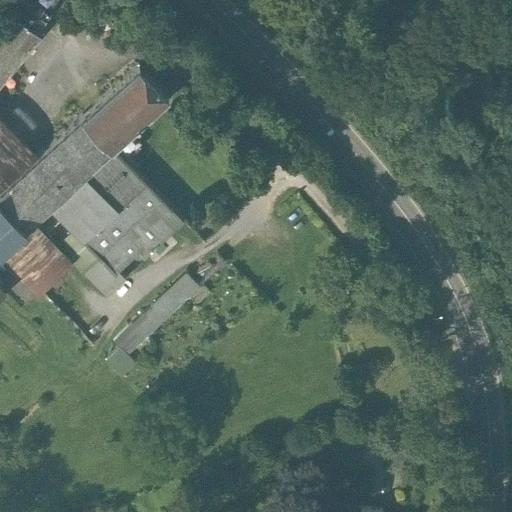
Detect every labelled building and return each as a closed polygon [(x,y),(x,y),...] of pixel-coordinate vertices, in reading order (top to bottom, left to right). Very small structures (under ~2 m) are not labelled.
[(34,0),(0,0),(0,1),(40,27),(50,11),(34,0)] [(0,79),(40,27),(18,14),(0,36),(0,79)] [(77,112),(108,145),(165,91),(135,58),(77,112)] [(0,183),(36,150),(0,109),(0,183)] [(0,200),(22,224),(108,145),(77,112),(36,150),(0,183),(0,200)] [(182,215),(108,145),(22,224),(0,244),(0,280),(2,283),(22,304),(67,261),(106,295),(125,275),(119,266),(137,248),(142,253),(182,215)] [(0,244),(22,224),(0,200),(0,244)] [(210,271),(227,261),(219,247),(202,256),(210,271)] [(183,270),(112,341),(116,345),(125,354),(197,283),(183,270)] [(135,365),(125,354),(116,345),(103,357),(120,379),(135,365)]
